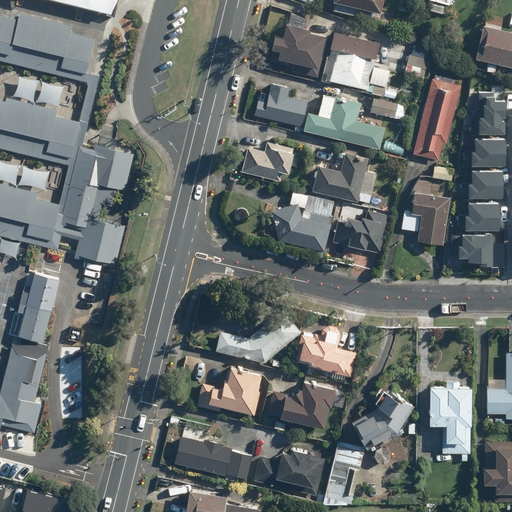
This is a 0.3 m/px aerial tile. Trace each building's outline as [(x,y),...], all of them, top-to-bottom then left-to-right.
[(328,0),(328,2),(375,14),(379,0),(328,0)] [(97,31),(0,8),(0,58),(86,79),(97,31)] [(289,71),(316,77),(317,71),(313,70),(320,36),(302,33),(302,31),(279,26),(272,62),(290,65),(289,71)] [(511,34),(479,26),(471,60),(484,63),(482,71),(494,74),(496,65),(511,69),(511,34)] [(375,44),(328,33),(324,49),(332,51),(325,80),(364,89),(375,44)] [(386,72),(374,69),(368,93),(381,96),(386,72)] [(444,145),(457,85),(427,78),(410,153),(436,159),(440,144),(444,145)] [(303,112),(306,102),(286,97),(288,88),(266,83),(262,102),(254,100),(250,115),(300,127),(303,112)] [(472,112),(471,127),(504,128),(504,94),(493,93),(494,86),(479,86),(478,105),(476,105),(476,112),(472,112)] [(0,428),(2,429),(4,422),(37,431),(44,402),(36,400),(50,344),(16,335),(2,390),(0,389),(0,233),(58,249),(62,233),(77,237),(73,253),(116,264),(127,222),(96,214),(102,190),(128,197),(140,154),(84,139),(89,119),(58,112),(59,107),(6,93),(5,99),(0,97),(0,428)] [(315,115),(303,112),(300,127),(299,131),(376,149),(381,128),(354,121),(358,103),(320,94),(315,115)] [(380,100),(371,98),(367,112),(399,120),(403,102),(381,97),(380,100)] [(462,146),(461,160),(502,160),(503,134),(475,133),(475,146),(462,146)] [(262,148),(248,144),(241,172),(277,181),(279,173),(284,174),(291,148),(263,141),(262,148)] [(361,172),(364,159),(340,153),(336,171),(314,166),(308,190),(366,205),(373,175),(361,172)] [(459,177),(459,191),(500,192),(500,165),(472,165),(472,177),(459,177)] [(453,169),(432,166),(431,179),(451,181),(453,169)] [(448,197),(408,192),(406,210),(400,210),(398,227),(416,229),(414,242),(441,246),(448,197)] [(319,251),(330,201),(304,195),(299,214),(294,200),(265,210),(276,242),(319,251)] [(456,210),(456,224),(497,224),(497,198),(469,198),(469,210),(456,210)] [(355,221),(335,218),(331,243),(344,245),(344,247),(378,253),(385,212),(364,209),(363,218),(355,217),(355,221)] [(450,228),(450,252),(461,252),(461,257),(478,257),(478,260),(490,260),(490,228),(450,228)] [(46,337),(61,274),(36,268),(21,332),(46,337)] [(266,360),(303,328),(282,307),(281,309),(280,310),(279,312),(278,314),(276,315),(275,317),(274,318),(272,319),(271,321),(269,322),(268,323),(266,324),(264,325),(263,326),(261,327),(259,328),(257,329),(255,329),(253,330),(251,331),(249,331),(247,331),(245,332),(243,332),(241,332),(239,332),(237,332),(235,331),(233,331),(231,331),(229,330),(227,330),(226,329),(224,328),(222,328),(217,349),(266,360)] [(315,333),(304,330),(298,360),(336,368),(337,364),(349,367),(351,357),(358,358),(360,350),(339,347),(341,338),(338,337),(339,329),(330,327),(328,335),(323,334),(324,331),(316,329),(315,333)] [(511,418),(511,330),(506,331),(505,352),(502,352),(501,389),(484,388),(483,412),(502,413),(502,418),(511,418)] [(223,403),(260,410),(264,386),(262,386),(265,370),(230,363),(226,384),(200,378),(195,403),(222,409),(223,403)] [(330,425),(340,382),(307,375),(305,383),(290,392),(273,388),(268,410),(330,425)] [(450,383),(435,382),(434,421),(445,421),(444,449),(462,450),(461,458),(469,458),(469,452),(473,452),(477,384),(462,383),(462,379),(450,378),(450,383)] [(380,405),(354,419),(371,445),(384,437),(387,442),(394,437),(392,433),(401,427),(418,398),(388,385),(378,399),(380,405)] [(420,420),(409,419),(408,433),(418,434),(420,420)] [(183,431),(177,458),(249,476),(255,450),(225,443),(226,440),(207,436),(206,437),(183,431)] [(511,438),(484,438),(484,480),(498,480),(498,489),(511,489),(511,438)] [(341,449),(335,448),(324,501),(360,509),(364,494),(359,493),(364,474),(360,473),(361,468),(363,468),(369,445),(343,439),(341,449)] [(376,453),(376,454),(376,456),(377,457),(378,459),(379,460),(381,461),(382,461),(384,462),(385,462),(387,462),(389,461),(390,461),(391,460),(392,458),(393,457),(394,456),(394,454),(395,452),(394,451),(394,449),(393,448),(392,446),(391,445),(390,444),(388,444),(387,443),(385,443),(383,443),(382,444),(380,444),(379,445),(378,447),(377,448),(376,449),(376,451),(376,453)] [(261,454),(256,477),(318,490),(325,455),(313,452),(314,447),(297,444),(296,449),(285,447),(282,458),(261,454)] [(234,490),(193,484),(188,511),(263,511),(265,502),(233,497),(234,490)] [(62,511),(66,499),(29,488),(23,508),(36,511),(62,511)]
